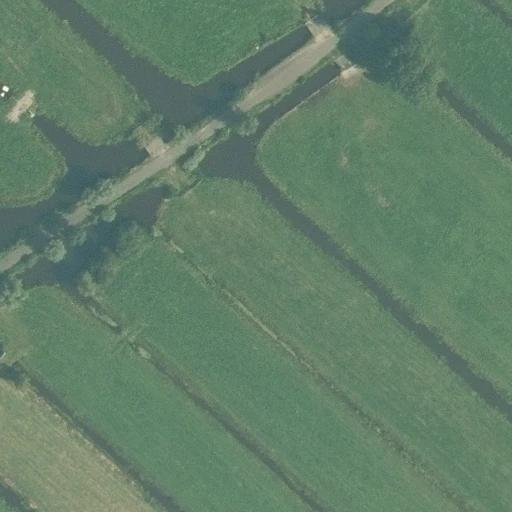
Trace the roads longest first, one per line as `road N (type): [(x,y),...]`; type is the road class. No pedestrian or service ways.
road 1 (unclassified): [(0,267),(288,75),(384,0)]
road 2 (track): [(161,161),(105,83),(5,0)]
road 3 (track): [(377,103),(298,8)]
